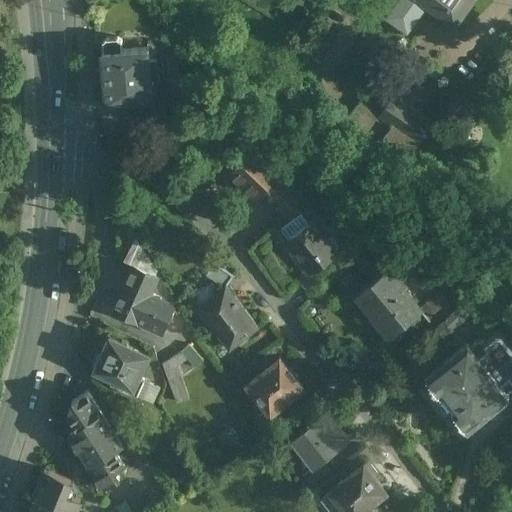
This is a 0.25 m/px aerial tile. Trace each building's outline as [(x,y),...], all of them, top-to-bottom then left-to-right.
[(385,0),(383,3),(392,9),(386,17),(407,31),(426,4),(455,24),(472,0),(385,0)] [(148,51),(122,53),(121,43),(117,40),(105,41),(102,44),(102,55),(101,55),(105,105),(152,101),(151,87),(159,87),(157,62),(149,63),(148,51)] [(176,51),(160,52),(162,77),(178,75),(176,51)] [(511,55),(496,73),(509,84),(511,80),(511,55)] [(433,128),(393,100),(379,120),(379,121),(386,126),(383,130),(389,135),(382,145),(408,163),(433,128)] [(379,120),(359,105),(348,120),(368,135),(379,121),(379,120)] [(408,163),(382,145),(375,155),(403,170),(408,163)] [(255,146),(229,173),(254,198),(260,191),(279,172),(281,171),(255,146)] [(302,194),(279,172),(260,191),(283,213),(302,194)] [(337,252),(312,219),(286,239),(311,272),(337,252)] [(357,230),(343,244),(351,252),(365,238),(357,230)] [(156,270),(132,237),(122,260),(133,265),(154,274),(156,270)] [(232,274),(214,261),(206,273),(225,286),(227,284),(227,285),(233,276),(235,276),(238,273),(235,270),(232,274)] [(125,283),(150,294),(158,276),(154,274),(133,265),(125,283)] [(420,306),(393,273),(387,278),(382,272),(382,273),(370,284),(369,283),(356,295),(366,307),(371,303),(393,330),(393,331),(393,332),(420,308),(421,307),(420,306)] [(150,294),(125,283),(112,312),(162,334),(175,305),(150,294)] [(227,285),(227,284),(225,286),(198,306),(229,347),(258,326),(227,285)] [(440,290),(420,306),(421,307),(420,308),(434,326),(435,325),(454,308),(440,290)] [(454,308),(435,325),(444,335),(449,331),(467,315),(466,314),(471,310),(462,301),(454,308)] [(497,332),(487,340),(486,339),(479,338),(471,344),(468,341),(426,374),(440,393),(436,397),(447,411),(452,408),(467,427),(486,411),(487,413),(496,405),(495,404),(509,393),(507,390),(511,385),(511,344),(509,339),(508,340),(501,333),(497,332)] [(149,355),(109,338),(101,355),(98,354),(92,366),(95,368),(94,371),(112,379),(110,384),(131,394),(149,355)] [(280,357),(246,382),(258,397),(254,401),(266,416),(304,386),(295,376),(297,375),(290,366),(288,367),(280,357)] [(82,454),(114,433),(87,392),(71,403),(76,409),(67,415),(77,429),(69,434),(82,454)] [(327,412),(291,441),(312,467),(313,468),(323,461),(349,440),(327,412)] [(114,433),(82,454),(89,465),(88,466),(103,488),(119,478),(115,471),(124,465),(115,451),(122,446),(114,433)] [(369,460),(365,463),(364,462),(330,489),(331,490),(321,498),(333,511),(342,504),(348,511),(376,511),(370,504),(387,490),(377,477),(380,474),(369,460)] [(323,461),(313,468),(312,467),(302,475),(311,485),(330,470),(323,461)] [(71,481),(44,470),(32,500),(39,503),(34,511),(75,511),(80,501),(66,495),(71,481)]
